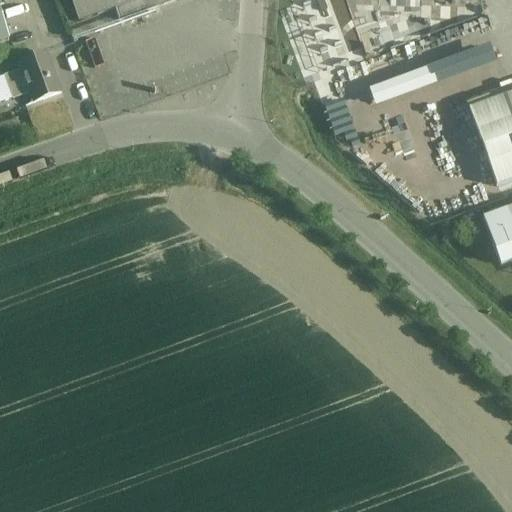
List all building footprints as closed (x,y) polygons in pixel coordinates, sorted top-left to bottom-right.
[(68,0),(77,23),(114,10),(118,21),(128,17),(130,22),(145,16),(144,12),(175,0),(68,0)] [(0,15),(0,42),(8,40),(0,15)] [(350,33),(325,42),(333,62),(357,52),(350,33)] [(359,67),(373,67),(373,53),(359,54),(359,67)] [(32,105),(60,95),(46,55),(18,65),(20,71),(4,77),(12,100),(28,95),(32,105)] [(367,80),(372,97),(433,80),(428,62),(367,80)] [(298,66),(287,70),(293,85),(303,81),(298,66)] [(350,159),(363,155),(344,91),(318,99),(328,132),(341,128),(350,159)] [(511,95),(468,112),(496,188),(511,182),(511,95)] [(511,209),(505,212),(483,220),(500,267),(511,262),(511,209)]
